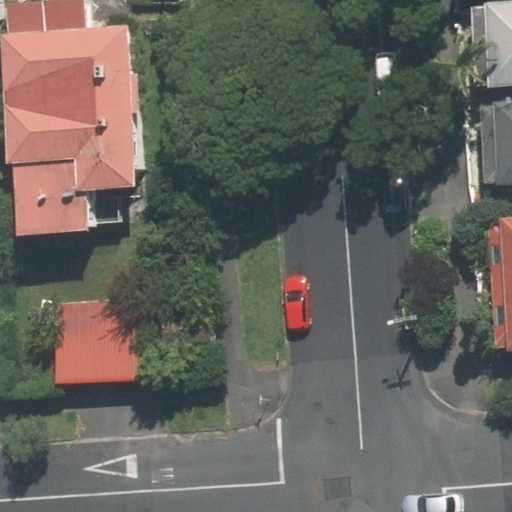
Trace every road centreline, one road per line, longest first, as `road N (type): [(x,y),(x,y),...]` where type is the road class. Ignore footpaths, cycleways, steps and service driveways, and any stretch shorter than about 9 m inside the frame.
road 1 (residential): [(365,484),(330,0)]
road 2 (residential): [(0,499),(284,480),(365,484)]
road 3 (residential): [(365,484),(511,479)]
